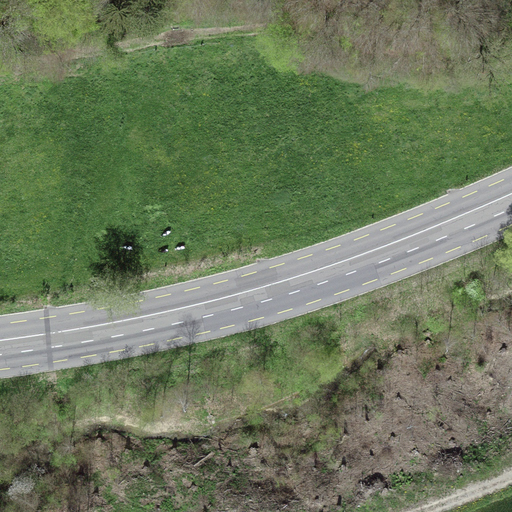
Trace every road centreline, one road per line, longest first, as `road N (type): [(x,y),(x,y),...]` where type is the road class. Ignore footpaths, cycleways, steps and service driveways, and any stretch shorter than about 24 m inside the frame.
road 1 (primary): [(0,340),(219,299),(339,262),(511,193)]
road 2 (track): [(89,52),(183,35),(402,32),(501,0)]
